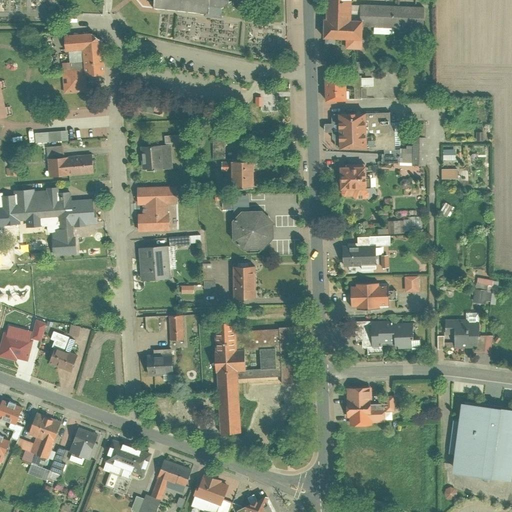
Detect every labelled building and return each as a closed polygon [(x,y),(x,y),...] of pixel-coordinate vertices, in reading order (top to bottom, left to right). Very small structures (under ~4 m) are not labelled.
[(332,0),(333,17),(359,16),(357,0),(332,0)] [(333,39),(370,38),(369,16),(359,16),(333,17),(333,39)] [(71,73),(62,73),(64,95),(87,93),(86,79),(106,77),(103,44),(92,35),(64,38),(66,55),(69,54),(71,73)] [(329,98),(353,97),(353,74),(328,75),(329,98)] [(260,88),(254,98),(259,101),(265,91),(260,88)] [(142,110),(155,111),(156,99),(143,97),(142,110)] [(374,146),(373,111),(346,112),(347,147),(374,146)] [(68,132),(48,134),(49,144),(69,142),(68,132)] [(187,134),(166,135),(166,142),(187,141),(187,134)] [(225,137),(213,137),(213,156),(226,156),(225,137)] [(174,144),(143,146),(145,169),(175,167),(174,144)] [(48,149),(49,161),(64,160),(63,147),(48,149)] [(456,160),(456,149),(444,149),(444,160),(456,160)] [(64,160),(49,161),(51,180),(94,176),(93,157),(64,160)] [(231,160),(231,161),(222,161),(222,169),(232,169),(232,186),(255,186),(254,159),(231,160)] [(346,164),(347,186),(375,185),(374,163),(346,164)] [(7,177),(17,177),(17,165),(10,166),(10,169),(6,170),(7,177)] [(446,179),(460,179),(460,166),(445,166),(446,179)] [(180,185),(140,186),(141,203),(146,203),(146,212),(142,212),(142,229),(174,228),(174,212),(172,212),(172,202),(181,202),(180,185)] [(4,192),(0,191),(0,234),(3,234),(5,226),(20,224),(20,221),(26,220),(27,227),(47,226),(47,233),(52,233),(53,256),(78,254),(75,227),(95,225),(95,221),(94,199),(72,200),(72,192),(59,193),(59,186),(47,187),(47,190),(35,191),(35,189),(13,190),(15,194),(2,195),(4,192)] [(223,195),(224,211),(250,209),(250,194),(223,195)] [(263,210),(242,211),(232,221),(233,240),(243,250),(263,249),(275,237),(275,221),(263,210)] [(423,229),(422,217),(396,218),(396,230),(423,229)] [(379,234),(395,234),(395,222),(391,222),(391,228),(379,228),(379,234)] [(203,234),(193,235),(193,242),(204,241),(203,234)] [(193,235),(172,236),(173,245),(193,243),(193,242),(193,235)] [(172,244),(143,246),(146,279),(174,277),(172,244)] [(344,263),(380,262),(380,245),(343,246),(344,263)] [(204,263),(205,278),(213,278),(212,263),(204,263)] [(256,266),(235,266),(235,298),(256,298),(256,266)] [(420,275),(405,276),(406,292),(421,291),(420,275)] [(493,281),(478,279),(477,285),(493,287),(493,281)] [(354,285),(355,305),(396,304),(395,284),(354,285)] [(182,286),(183,293),(195,293),(194,285),(182,286)] [(475,291),(473,304),(486,306),(486,302),(491,303),(492,294),(475,291)] [(162,314),(148,315),(149,330),(162,329),(162,314)] [(187,314),(172,314),(173,338),(188,338),(187,314)] [(233,318),(211,319),(214,432),(239,430),(237,376),(277,375),(277,384),(300,383),(296,325),(275,325),(275,328),(234,328),(233,318)] [(371,348),(418,347),(417,319),(370,320),(371,348)] [(455,336),(455,350),(479,350),(478,331),(470,331),(470,330),(468,330),(468,322),(446,322),(446,337),(455,336)] [(41,333),(8,325),(1,355),(33,364),(41,333)] [(81,328),(71,326),(69,336),(79,338),(81,328)] [(85,337),(88,329),(82,327),(80,336),(85,337)] [(76,341),(54,333),(51,341),(55,342),(52,349),(55,351),(50,366),(72,374),(79,357),(70,354),(76,341)] [(177,356),(149,356),(150,374),(178,373),(177,356)] [(376,386),(350,386),(351,425),(377,424),(377,419),(378,419),(395,418),(395,402),(378,403),(378,405),(377,405),(376,386)] [(23,409),(4,402),(0,411),(0,420),(16,427),(23,409)] [(511,411),(460,404),(458,419),(452,418),(447,451),(453,452),(450,473),(510,482),(511,465),(511,411)] [(41,438),(49,417),(37,412),(29,433),(41,438)] [(62,422),(49,417),(41,438),(35,453),(48,458),(62,422)] [(89,462),(98,437),(79,430),(70,454),(89,462)] [(9,443),(0,439),(0,465),(1,466),(9,443)] [(144,478),(152,456),(113,441),(105,463),(144,478)] [(186,489),(191,474),(164,464),(152,497),(162,501),(169,483),(186,489)] [(131,482),(111,474),(106,488),(126,496),(131,482)] [(229,487),(204,478),(197,499),(222,508),(229,487)] [(456,498),(458,488),(447,486),(446,497),(456,498)] [(157,511),(161,502),(146,497),(144,501),(140,511),(157,511)] [(131,511),(140,511),(144,501),(137,498),(131,511)] [(177,508),(183,510),(186,501),(180,499),(177,508)] [(274,511),(269,500),(243,511),(274,511)]
